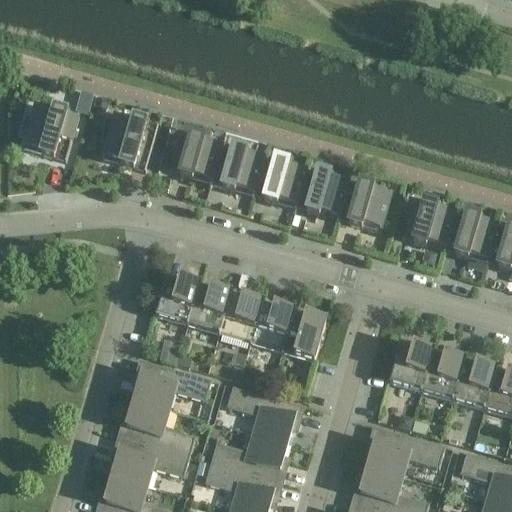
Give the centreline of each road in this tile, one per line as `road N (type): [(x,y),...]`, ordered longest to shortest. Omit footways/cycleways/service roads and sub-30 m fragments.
road 1 (residential): [(60,511),(144,219)]
road 2 (unclassified): [(144,219),(376,286)]
road 3 (residential): [(376,286),(312,511)]
road 4 (unclassified): [(0,227),(144,219)]
road 5 (unclassified): [(376,286),(511,325)]
